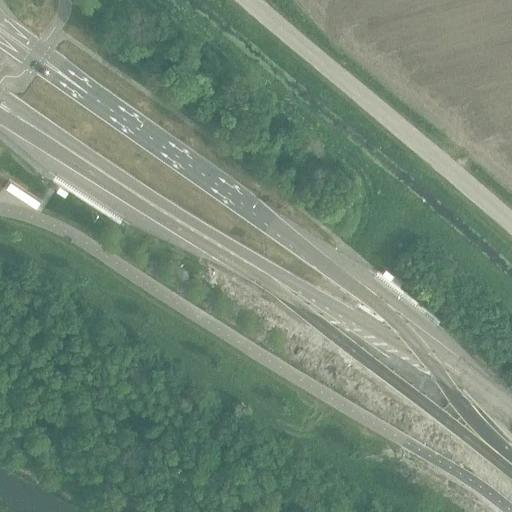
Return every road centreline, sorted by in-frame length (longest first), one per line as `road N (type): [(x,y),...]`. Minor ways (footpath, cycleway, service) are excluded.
road 1 (primary): [(44,136),(287,296),(511,463)]
road 2 (primary): [(511,409),(76,86)]
road 3 (unclassified): [(241,0),(511,225)]
